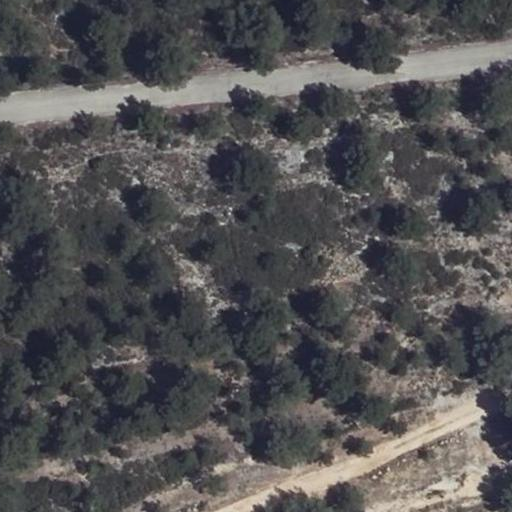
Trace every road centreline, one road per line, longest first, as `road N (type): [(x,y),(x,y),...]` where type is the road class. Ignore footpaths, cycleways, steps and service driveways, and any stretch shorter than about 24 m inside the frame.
road 1 (unclassified): [(0,118),(511,60)]
road 2 (track): [(232,511),(511,402)]
